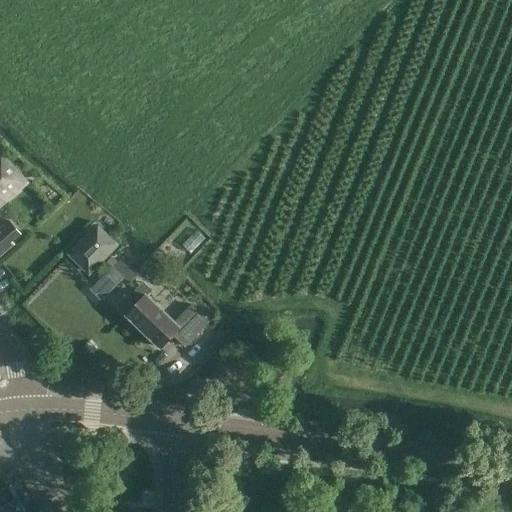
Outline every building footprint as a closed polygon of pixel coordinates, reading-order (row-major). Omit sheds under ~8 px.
[(0,205),(5,201),(28,181),(2,152),(0,154),(0,205)] [(0,256),(14,245),(11,241),(20,234),(9,220),(0,227),(0,256)] [(89,235),(71,254),(89,272),(116,245),(93,223),(85,231),(89,235)] [(128,283),(135,275),(120,260),(112,268),(128,283)] [(110,287),(100,278),(88,290),(99,300),(110,287)] [(142,282),(128,298),(136,306),(127,315),(160,348),(173,334),(185,346),(209,322),(191,305),(174,321),(148,295),(152,291),(142,282)] [(231,374),(230,392),(237,392),(236,408),(254,409),(254,397),(263,398),(265,376),(231,374)] [(0,511),(26,511),(12,486),(0,492),(0,511)]
